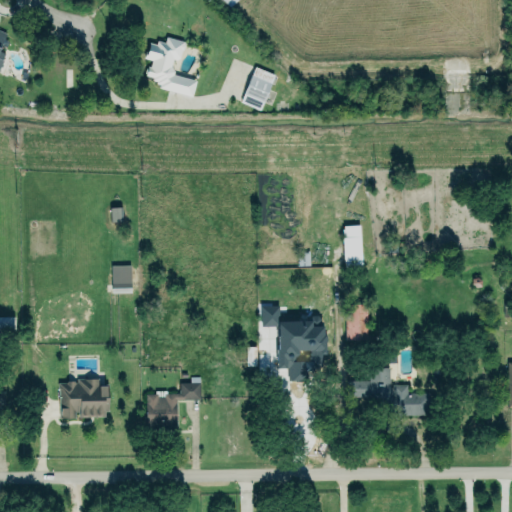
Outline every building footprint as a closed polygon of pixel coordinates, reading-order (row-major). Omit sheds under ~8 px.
[(165,35),(163,41),(156,39),(154,43),(148,41),(142,56),(149,58),(148,64),(145,64),(144,73),(150,76),(150,78),(154,79),(155,83),(158,83),(157,86),(190,95),(194,78),(172,72),(172,70),(168,68),(171,59),(176,58),(179,50),(183,40),(165,35)] [(274,75),(254,66),(239,101),(259,110),(274,75)] [(110,221),(121,221),(120,207),(110,207),(110,221)] [(342,266),(361,265),(359,225),(341,225),(342,266)] [(110,265),(110,293),(130,292),(129,265),(110,265)] [(345,340),(366,339),(365,304),(344,304),(345,340)] [(14,316),(0,316),(0,334),(14,335),(14,316)] [(369,366),(369,379),(347,379),(347,396),(381,395),(381,410),(390,409),(390,414),(429,413),(429,392),(408,392),(408,383),(392,383),(392,386),(390,386),(390,365),(369,366)] [(57,381),(64,380),(67,378),(73,378),(75,380),(76,380),(76,376),(98,376),(98,382),(108,381),(108,409),(105,409),(105,415),(78,415),(78,409),(75,409),(75,416),(58,416),(57,381)] [(176,400),(199,399),(199,382),(178,382),(179,392),(145,392),(145,429),(176,428),(176,400)]
